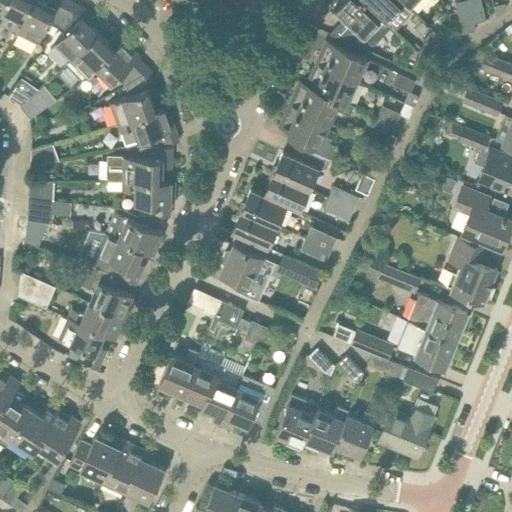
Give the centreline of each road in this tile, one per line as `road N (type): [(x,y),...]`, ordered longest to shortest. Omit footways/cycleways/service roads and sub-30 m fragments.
road 1 (residential): [(116,403),(237,128)]
road 2 (residential): [(442,505),(203,447)]
road 3 (residential): [(442,505),(511,334)]
road 4 (residential): [(237,128),(209,116),(168,45),(120,0)]
road 5 (residential): [(237,128),(307,0)]
road 6 (residential): [(116,403),(0,335)]
